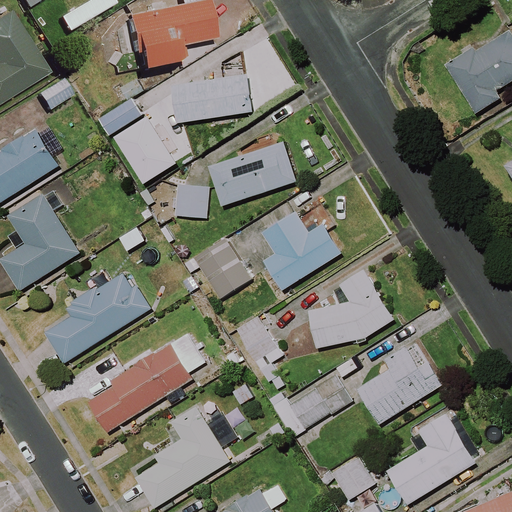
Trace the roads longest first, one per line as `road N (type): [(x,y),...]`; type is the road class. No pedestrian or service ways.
road 1 (residential): [(511,336),(335,57)]
road 2 (residential): [(80,511),(0,386)]
